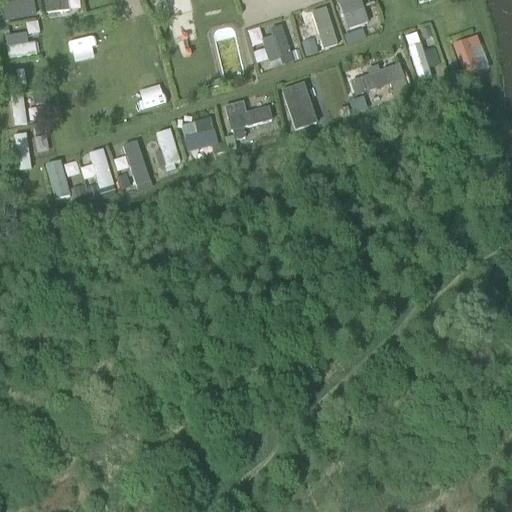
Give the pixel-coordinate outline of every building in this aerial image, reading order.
[(3,0),(6,21),(37,17),(34,0),(3,0)] [(45,0),(48,15),(83,11),(81,0),(45,0)] [(349,0),(340,3),(349,31),(373,24),(365,0),(349,0)] [(323,52),(341,47),(329,9),(312,14),(323,52)] [(285,22),(250,30),(261,73),(296,65),(285,22)] [(300,31),(303,42),(318,38),(315,27),(300,31)] [(419,30),(405,35),(421,85),(435,81),(419,30)] [(38,57),(37,44),(29,44),(28,35),(7,36),(8,58),(38,57)] [(478,36),(453,47),(468,80),(493,68),(478,36)] [(18,67),(22,85),(40,80),(36,62),(18,67)] [(359,99),(408,88),(403,65),(353,76),(359,99)] [(282,91),(296,134),(331,124),(317,80),(282,91)] [(217,81),(207,84),(209,91),(219,88),(217,81)] [(29,126),(25,95),(13,97),(17,127),(29,126)] [(278,138),(274,108),(249,112),(248,103),(226,106),(232,145),(278,138)] [(190,162),(219,157),(212,120),(183,125),(190,162)] [(127,190),(152,180),(136,140),(112,149),(127,190)] [(100,191),(116,187),(105,149),(90,154),(100,191)] [(62,161),(46,166),(55,203),(72,199),(62,161)] [(80,175),(76,162),(64,165),(69,179),(80,175)]
